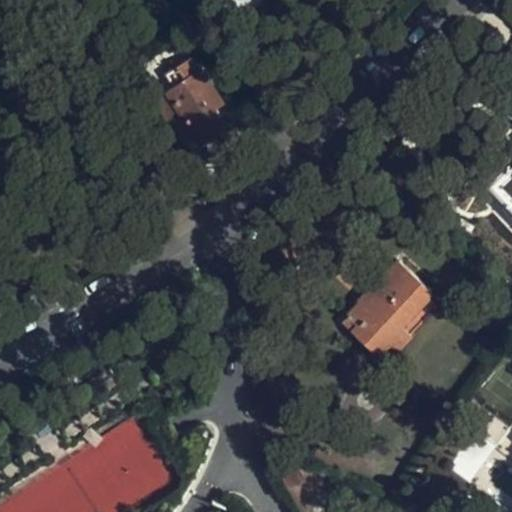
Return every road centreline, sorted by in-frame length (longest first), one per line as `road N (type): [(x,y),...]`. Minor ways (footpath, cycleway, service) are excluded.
road 1 (tertiary): [(213,225),(467,0)]
road 2 (residential): [(213,225),(226,257),(240,456),(268,511)]
road 3 (tertiary): [(0,353),(213,225)]
